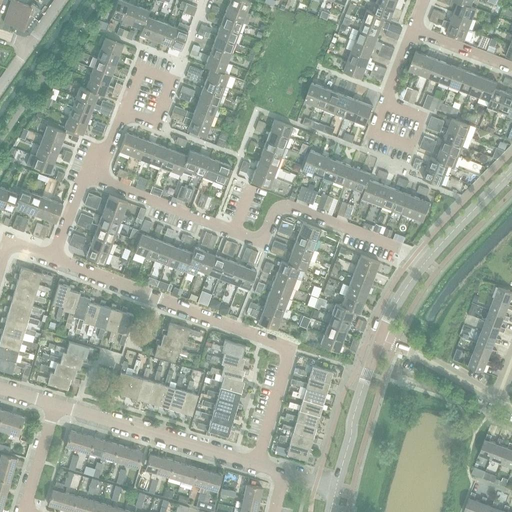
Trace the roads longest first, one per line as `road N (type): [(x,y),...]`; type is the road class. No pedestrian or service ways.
road 1 (residential): [(424,260),(289,204),(278,207),(256,241),(85,174)]
road 2 (residential): [(257,462),(292,347),(52,257)]
road 3 (residential): [(257,462),(53,404)]
road 4 (secondary): [(336,484),(378,339)]
road 5 (residential): [(496,399),(378,339)]
road 6 (secondary): [(424,260),(511,169)]
